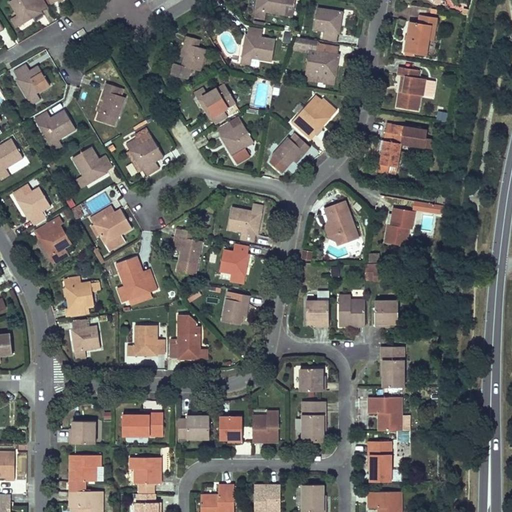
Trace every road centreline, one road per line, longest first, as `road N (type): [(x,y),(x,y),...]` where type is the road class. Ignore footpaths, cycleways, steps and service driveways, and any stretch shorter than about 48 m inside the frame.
road 1 (tertiary): [(489,475),(492,337),(511,174)]
road 2 (residential): [(45,384),(221,385),(256,371),(270,345)]
road 3 (residential): [(301,192),(337,159),(361,119),(380,0)]
road 4 (residential): [(345,465),(202,466),(186,481),(183,511)]
road 5 (residential): [(345,465),(342,364),(326,350),(270,345)]
road 6 (residential): [(270,345),(301,192)]
road 7 (residential): [(0,238),(38,311),(45,384)]
road 8 (residential): [(45,384),(42,511)]
